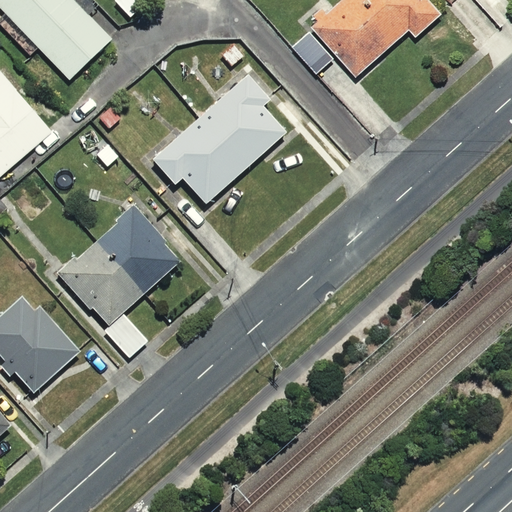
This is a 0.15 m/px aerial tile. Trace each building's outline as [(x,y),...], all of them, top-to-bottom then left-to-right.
[(66,0),(0,0),(0,16),(59,78),(102,37),(66,0)] [(113,0),(127,15),(143,0),(113,0)] [(316,0),(289,22),(328,69),(381,26),(391,39),(423,13),(412,0),(316,0)] [(0,71),(0,162),(45,121),(0,71)] [(161,180),(180,203),(264,132),(238,102),(247,94),(227,71),(120,163),(146,193),(161,180)] [(28,281),(72,331),(148,265),(103,214),(28,281)] [(0,398),(47,359),(0,304),(0,398)]
